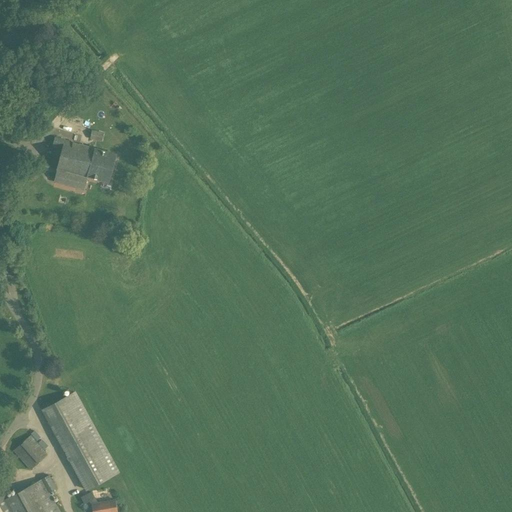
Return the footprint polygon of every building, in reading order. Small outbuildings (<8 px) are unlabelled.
[(97,132),(95,139),(102,141),(104,134),(97,132)] [(116,154),(65,140),(55,137),(52,146),(62,149),(54,182),(76,188),(80,174),(109,182),(116,154)] [(80,400),(76,392),(43,409),(48,417),(80,400)] [(31,470),(48,454),(31,434),(13,450),(31,470)] [(49,475),(42,479),(8,497),(4,489),(0,490),(0,511),(60,511),(49,492),(56,488),(49,475)] [(117,511),(116,500),(98,503),(92,491),(81,497),(84,504),(89,501),(91,504),(92,511),(117,511)]
